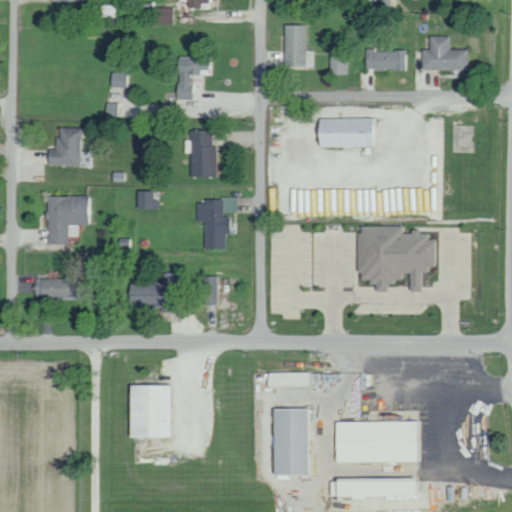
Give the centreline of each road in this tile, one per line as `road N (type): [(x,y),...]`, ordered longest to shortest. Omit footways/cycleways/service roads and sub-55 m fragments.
road 1 (residential): [(511,341),(0,338)]
road 2 (residential): [(264,341),(259,0)]
road 3 (residential): [(15,0),(13,339)]
road 4 (residential): [(511,96),(259,100)]
road 5 (residential): [(97,340),(95,511)]
